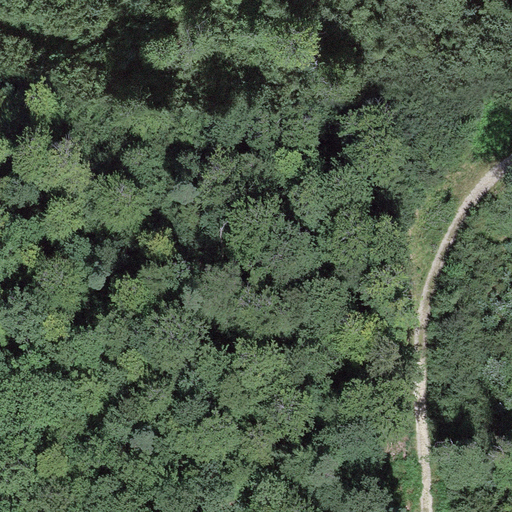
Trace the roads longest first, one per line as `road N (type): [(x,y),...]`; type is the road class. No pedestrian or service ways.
road 1 (track): [(426,511),(419,378),(426,289),(490,179),(511,162)]
road 2 (track): [(511,21),(491,97),(490,179)]
